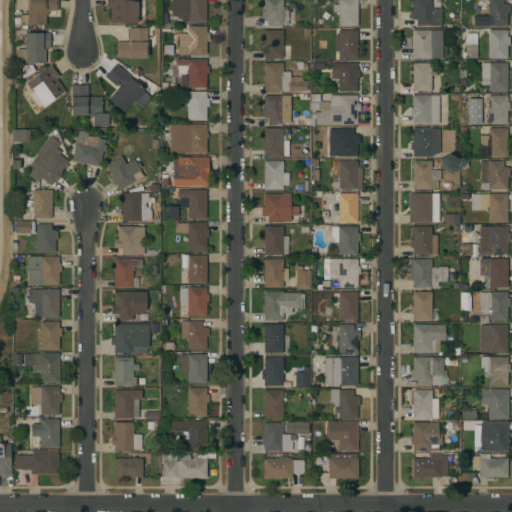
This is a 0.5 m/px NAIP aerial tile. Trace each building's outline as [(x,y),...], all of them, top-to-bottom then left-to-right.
[(57,0),(57,11),(48,10),(48,14),(45,14),(45,24),(27,24),(19,24),(20,15),(27,15),(27,0),(57,0)] [(110,8),(106,8),(106,0),(137,0),(137,23),(110,23),(110,8)] [(206,0),(206,22),(176,22),(176,16),(171,16),(171,0),(206,0)] [(267,26),(267,20),(263,19),(263,14),(261,14),(261,10),(263,10),(263,0),(282,0),(282,6),(287,6),(287,10),(288,10),(288,25),(282,25),(282,26),(267,26)] [(357,0),(357,26),(338,26),(338,12),(333,12),(333,5),(338,5),(338,0),(357,0)] [(441,25),(431,25),(431,26),(416,26),(416,20),(412,20),(412,18),(410,18),(410,10),(412,10),(412,0),(431,0),(431,9),(441,9),(441,25)] [(487,14),(483,14),(483,7),(487,7),(487,4),(488,4),(488,0),(503,0),(503,3),(506,3),(506,5),(509,5),(509,13),(507,13),(507,26),(488,26),(487,14)] [(206,33),(208,33),(208,41),(206,41),(206,55),(179,55),(179,33),(187,33),(187,26),(206,26),(206,33)] [(116,41),(128,42),(128,28),(147,28),(147,58),(131,58),(116,58),(116,41)] [(263,52),(261,51),(261,44),(263,44),(263,30),(283,30),(282,46),(287,46),(287,45),(291,45),(291,59),(263,59),(263,52)] [(357,30),(357,59),(338,59),(338,52),(335,52),(335,35),(338,35),(338,30),(357,30)] [(441,58),(412,59),(412,30),(441,30),(441,58)] [(488,30),(507,30),(507,37),(509,37),(509,45),(507,45),(507,59),(488,58),(488,30)] [(45,48),(45,62),(16,63),(16,49),(24,49),(24,33),(49,32),(49,48),(45,48)] [(476,33),(476,58),(465,58),(464,45),(465,45),(465,33),(476,33)] [(206,59),(206,66),(208,66),(208,73),(206,73),(206,87),(187,87),(180,87),(180,75),(177,75),(178,66),(175,66),(175,59),(206,59)] [(263,63),(282,63),(282,72),(290,72),(290,77),(301,77),(301,80),(307,80),(307,91),(263,91),(263,63)] [(357,63),(357,69),(359,69),(359,78),(357,78),(357,91),(338,91),(338,83),(337,83),(337,80),(339,80),(339,79),(330,79),(330,70),(331,70),(331,63),(357,63)] [(412,63),(431,63),(431,71),(437,71),(437,76),(431,76),(431,91),(412,91),(412,63)] [(507,91),(488,91),(488,85),(481,85),(481,63),(507,63),(507,91)] [(59,76),(56,79),(64,90),(43,106),(41,104),(36,108),(27,95),(32,92),(26,83),(42,71),(42,70),(50,64),(59,76)] [(121,83),(119,81),(115,86),(104,76),(115,64),(123,71),(130,76),(129,77),(133,81),(134,80),(144,89),(143,90),(151,97),(141,108),(133,101),(124,112),(108,99),(121,83)] [(87,84),(87,97),(102,97),(102,101),(101,101),(101,113),(108,113),(108,126),(93,126),(93,115),(85,115),(71,115),(71,84),(87,84)] [(187,92),(206,92),(206,98),(208,98),(208,106),(206,106),(206,120),(187,120),(187,92)] [(357,124),(315,124),(315,113),(309,112),(310,95),(317,95),(317,94),(329,94),(329,95),(357,95),(357,124)] [(290,110),(293,110),(293,120),(289,120),(289,122),(282,122),(282,124),(267,124),(267,118),(263,118),(263,117),(261,117),(261,108),(263,109),(263,95),(290,95),(290,110)] [(412,95),(438,95),(438,123),(412,123),(412,95)] [(506,95),(506,102),(509,102),(509,111),(507,111),(507,124),(488,124),(488,96),(506,95)] [(206,153),(176,153),(176,124),(206,124),(206,132),(208,133),(208,137),(206,138),(206,153)] [(59,142),(60,143),(55,149),(59,152),(58,153),(68,161),(60,172),(62,173),(56,181),(55,180),(53,184),(51,185),(40,177),(38,181),(29,176),(32,168),(28,165),(49,135),(49,129),(55,128),(61,140),(59,142)] [(263,150),(261,150),(261,142),(263,142),(263,128),(282,128),(282,135),(289,135),(289,141),(288,141),(288,156),(282,156),(282,157),(263,157),(263,150)] [(353,134),(357,134),(357,136),(359,136),(359,144),(357,144),(357,156),(338,156),(338,142),(331,142),(331,134),(338,134),(338,128),(353,128),(353,134)] [(439,128),(439,153),(431,153),(431,157),(412,157),(412,150),(410,150),(410,142),(412,142),(412,128),(439,128)] [(507,157),(479,157),(479,135),(488,135),(488,128),(507,128),(507,157)] [(29,130),(28,142),(11,141),(10,129),(29,130)] [(71,161),(77,130),(88,132),(87,137),(99,137),(99,138),(104,140),(103,145),(106,145),(105,151),(103,151),(100,167),(71,161)] [(116,185),(114,186),(110,178),(111,177),(105,166),(121,156),(125,164),(133,159),(136,163),(138,162),(141,167),(139,168),(140,169),(143,167),(147,174),(138,179),(139,181),(134,184),(133,182),(119,190),(116,185)] [(205,185),(205,186),(173,186),(173,172),(172,172),(172,159),(177,159),(177,157),(189,157),(205,157),(208,157),(208,185),(205,185)] [(11,169),(11,160),(18,160),(19,168),(11,169)] [(412,160),(431,161),(431,170),(440,170),(440,180),(438,180),(437,188),(431,188),(431,189),(412,189),(412,160)] [(263,161),(282,161),(282,173),(288,173),(288,185),(282,185),(282,189),(263,189),(263,161)] [(361,189),(332,189),(332,161),(357,161),(357,168),(361,168),(361,189)] [(503,167),(507,167),(507,168),(509,168),(509,174),(508,174),(508,176),(507,176),(507,190),(488,189),(481,189),(481,183),(480,183),(480,161),(488,161),(503,161),(503,167)] [(51,219),(30,218),(30,213),(25,213),(25,200),(32,200),(32,190),(51,190),(51,219)] [(206,218),(187,218),(187,209),(185,209),(185,207),(187,207),(187,206),(180,206),(180,197),(177,197),(177,190),(205,190),(206,218)] [(140,193),(140,194),(147,194),(147,211),(148,211),(148,221),(122,221),(121,193),(140,193)] [(290,206),(298,206),(298,215),(290,215),(290,221),(283,221),(282,222),(267,222),(267,216),(261,216),(261,206),(263,206),(263,193),(282,194),(282,193),(290,193),(290,206)] [(408,193),(438,193),(438,222),(431,222),(411,222),(408,224),(408,193)] [(507,222),(488,222),(488,210),(471,210),(471,194),(488,194),(488,193),(507,194),(507,222)] [(360,222),(338,222),(338,205),(336,205),(336,221),(323,221),(323,201),(338,201),(338,200),(335,200),(335,194),(361,194),(360,222)] [(169,211),(175,211),(175,218),(160,218),(161,211),(161,207),(169,207),(169,211)] [(442,223),(442,214),(459,214),(459,223),(442,223)] [(33,233),(29,232),(29,236),(26,236),(26,233),(14,233),(14,220),(29,221),(29,222),(33,222),(33,233)] [(206,229),(208,229),(208,237),(206,237),(206,251),(187,251),(187,233),(176,233),(176,223),(187,223),(187,222),(206,222),(206,229)] [(50,230),(54,230),(54,231),(57,231),(57,240),(55,240),(54,253),(36,252),(36,244),(34,244),(34,240),(36,240),(36,234),(34,234),(34,231),(35,231),(36,224),(50,224),(50,230)] [(143,254),(136,254),(136,255),(121,255),(121,249),(117,248),(113,248),(113,239),(117,239),(117,226),(136,226),(136,227),(144,227),(143,254)] [(263,226),(282,226),(282,236),(288,236),(288,255),(263,255),(263,226)] [(357,226),(357,233),(359,233),(359,241),(357,241),(357,255),(338,255),(338,243),(330,243),(330,226),(357,226)] [(437,255),(412,255),(412,248),(409,248),(409,240),(412,240),(412,226),(431,226),(431,235),(437,235),(437,255)] [(507,233),(509,233),(509,241),(507,241),(507,255),(479,255),(479,226),(495,226),(497,226),(507,226),(507,233)] [(471,255),(460,255),(460,244),(471,244),(471,255)] [(206,255),(206,283),(187,283),(187,273),(180,273),(180,261),(187,261),(187,255),(206,255)] [(58,263),(61,263),(61,271),(58,271),(58,285),(26,285),(27,256),(58,256),(58,263)] [(113,259),(132,259),(132,260),(141,259),(141,267),(132,267),(132,268),(133,268),(133,272),(132,272),(132,278),(138,278),(138,286),(132,286),(132,287),(113,288),(113,259)] [(263,259),(282,259),(282,270),(287,270),(287,280),(283,280),(283,288),(263,288),(263,259)] [(357,259),(357,266),(360,266),(360,275),(357,275),(357,288),(338,288),(338,279),(329,279),(329,278),(324,278),(324,260),(329,260),(329,259),(357,259)] [(409,259),(431,259),(431,268),(437,268),(437,267),(447,267),(447,282),(438,282),(438,287),(412,287),(412,280),(409,280),(409,259)] [(507,288),(488,288),(488,287),(483,287),(483,276),(477,276),(477,265),(479,265),(479,259),(507,259),(507,288)] [(310,289),(295,289),(295,266),(301,266),(301,270),(310,270),(310,289)] [(206,294),(208,294),(208,302),(206,302),(206,316),(187,316),(187,304),(178,304),(179,288),(187,288),(187,287),(206,287),(206,294)] [(58,318),(39,318),(39,316),(34,316),(35,302),(28,302),(28,290),(39,290),(39,289),(58,289),(58,318)] [(299,308),(282,308),(282,320),(263,320),(263,314),(261,314),(261,305),(263,305),(263,291),(282,291),(282,293),(300,293),(299,308)] [(357,320),(338,320),(338,311),(336,311),(336,305),(333,305),(333,303),(331,303),(331,298),(333,298),(333,294),(338,294),(338,292),(357,291),(357,320)] [(431,314),(432,314),(432,317),(431,317),(431,320),(412,320),(412,314),(410,313),(410,305),(412,305),(412,291),(431,292),(431,314)] [(507,298),(509,298),(509,306),(507,306),(507,320),(488,320),(488,315),(478,314),(478,292),(488,292),(488,291),(507,291),(507,298)] [(132,292),(132,320),(118,320),(118,314),(114,314),(114,313),(111,313),(111,305),(113,305),(113,292),(132,292)] [(58,328),(61,328),(61,336),(58,336),(58,350),(39,350),(39,339),(32,339),(32,321),(58,321),(58,328)] [(202,327),(206,327),(206,328),(208,328),(208,336),(206,336),(206,349),(187,349),(187,338),(180,338),(180,321),(202,321),(202,327)] [(148,324),(148,348),(146,348),(147,354),(132,354),(132,353),(113,353),(113,345),(110,345),(110,337),(113,337),(113,324),(148,324)] [(157,334),(149,334),(149,324),(157,324),(157,334)] [(263,324),(282,324),(282,335),(286,335),(286,342),(282,342),(282,343),(283,343),(283,346),(282,346),(282,353),(263,353),(263,324)] [(338,334),(337,334),(337,331),(338,331),(338,324),(353,324),(353,330),(357,330),(357,332),(359,332),(359,340),(357,340),(357,353),(338,353),(338,334)] [(412,324),(445,324),(444,336),(446,336),(446,340),(439,340),(439,351),(442,351),(442,355),(437,355),(437,353),(412,353),(412,324)] [(507,353),(488,353),(488,352),(479,352),(479,325),(488,325),(488,324),(507,324),(507,353)] [(13,365),(13,354),(20,354),(21,365),(13,365)] [(59,383),(39,383),(39,373),(32,373),(32,366),(23,366),(23,354),(59,354),(59,383)] [(206,383),(187,383),(187,372),(179,372),(179,355),(186,355),(186,354),(206,354),(206,383)] [(114,379),(111,379),(111,371),(113,371),(113,357),(132,357),(132,364),(138,364),(138,370),(132,370),(132,377),(136,377),(136,386),(114,386),(114,379)] [(263,386),(263,379),(261,379),(261,371),(263,371),(263,357),(282,357),(282,368),(284,368),(284,373),(282,373),(282,386),(263,386)] [(357,385),(324,385),(324,358),(337,358),(337,357),(357,357),(357,385)] [(443,357),(443,376),(442,376),(442,385),(416,385),(416,380),(412,380),(412,378),(409,378),(409,370),(412,370),(412,357),(443,357)] [(507,364),(509,364),(509,372),(507,372),(507,386),(487,386),(487,377),(484,377),(484,372),(483,372),(483,368),(480,368),(480,357),(507,357),(507,364)] [(309,367),(309,387),(295,387),(294,367),(309,367)] [(39,415),(39,404),(30,404),(30,387),(39,387),(39,386),(58,386),(58,394),(61,394),(61,402),(58,402),(58,415),(39,415)] [(206,388),(206,394),(208,394),(208,403),(206,403),(206,416),(187,416),(187,388),(206,388)] [(353,396),(356,396),(356,397),(359,397),(359,405),(357,405),(357,418),(338,418),(338,412),(334,412),(334,403),(330,403),(330,389),(338,389),(338,390),(353,390),(353,396)] [(507,419),(505,419),(505,420),(495,420),(495,419),(487,419),(488,404),(480,404),(480,390),(488,390),(488,389),(507,389),(507,419)] [(141,390),(141,399),(138,399),(138,418),(113,418),(113,412),(111,412),(111,407),(113,407),(113,390),(141,390)] [(263,390),(282,390),(282,409),(283,409),(283,411),(282,411),(282,418),(263,418),(263,390)] [(412,390),(431,390),(431,399),(437,399),(437,418),(412,418),(412,390)] [(461,420),(460,411),(475,411),(475,419),(461,420)] [(144,412),(158,412),(158,420),(144,421),(144,412)] [(58,447),(39,447),(39,437),(31,437),(31,424),(39,424),(39,419),(58,419),(58,447)] [(206,449),(187,450),(187,431),(169,431),(169,421),(206,421),(206,449)] [(307,434),(292,435),(292,433),(285,433),(285,422),(293,422),(293,421),(307,421),(307,434)] [(132,432),(134,432),(134,434),(132,434),(141,434),(141,450),(132,450),(132,452),(113,452),(113,445),(111,445),(111,436),(113,436),(113,422),(132,422),(132,432)] [(357,451),(338,451),(338,445),(330,445),(326,440),(325,440),(325,422),(357,422),(357,451)] [(412,444),(410,444),(410,436),(412,436),(412,422),(438,422),(438,433),(441,433),(441,445),(431,445),(431,451),(412,451),(412,444)] [(263,444),(261,444),(261,436),(263,436),(263,423),(282,423),(282,434),(291,434),(291,451),(263,451),(263,444)] [(506,423),(506,451),(480,451),(480,423),(506,423)] [(0,443),(9,443),(10,467),(11,467),(11,475),(0,475),(0,443)] [(14,455),(32,455),(32,450),(57,450),(57,455),(58,455),(58,474),(30,474),(30,470),(21,470),(21,469),(14,469),(14,455)] [(206,478),(161,478),(161,455),(164,455),(164,453),(175,453),(175,461),(177,461),(177,455),(189,455),(189,459),(192,459),(192,457),(195,457),(195,459),(206,459),(206,478)] [(328,459),(329,459),(329,453),(347,453),(347,458),(357,458),(357,478),(328,478),(328,459)] [(507,477),(478,477),(478,468),(471,468),(471,454),(489,454),(489,453),(499,453),(499,458),(507,458),(507,477)] [(412,477),(412,458),(429,458),(429,454),(440,454),(440,455),(446,455),(446,476),(440,476),(440,477),(412,477)] [(131,458),(131,457),(135,457),(135,458),(142,458),(142,477),(113,477),(113,458),(131,458)] [(263,478),(263,459),(278,459),(278,457),(287,457),(287,458),(290,458),(290,459),(292,459),(292,460),(303,460),(303,473),(291,473),(291,478),(263,478)]
